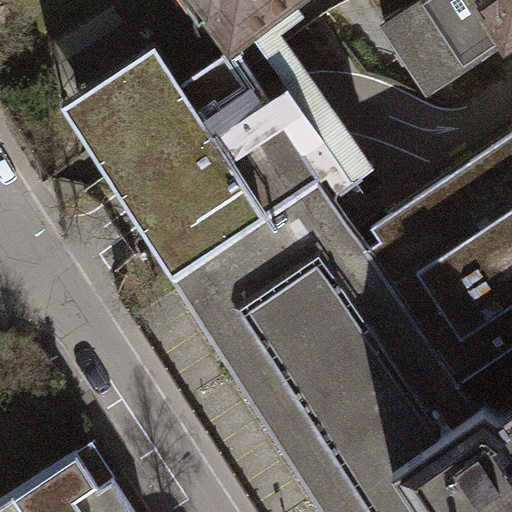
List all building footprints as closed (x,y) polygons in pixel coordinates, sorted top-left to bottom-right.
[(198,0),(196,10),(195,21),(200,30),(207,37),(218,40),(230,39),(282,0),(198,0)] [(511,0),(408,0),(381,18),(426,85),(511,27),(511,0)] [(61,102),(113,175),(136,220),(169,267),(318,173),(340,158),(309,113),(288,81),(271,93),(257,72),(234,40),(181,78),(151,38),(61,102)] [(379,234),(366,244),(456,378),(511,340),(511,128),(372,223),(379,234)] [(425,511),(387,455),(471,399),(456,378),(366,244),(318,173),(169,267),(327,511),(425,511)] [(511,511),(511,396),(495,408),(482,417),(471,399),(387,455),(425,511),(511,511)] [(0,497),(0,511),(134,511),(110,476),(97,484),(75,449),(0,497)]
